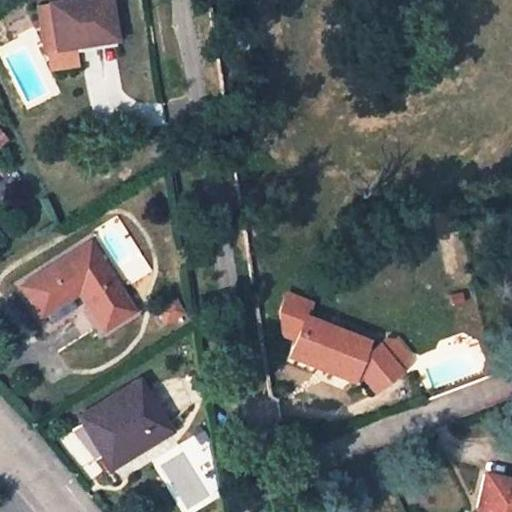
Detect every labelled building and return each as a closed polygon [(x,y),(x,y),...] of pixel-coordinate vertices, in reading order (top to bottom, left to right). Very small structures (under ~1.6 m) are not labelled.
[(108,0),(70,0),(47,4),(54,48),(74,45),(74,41),(113,35),(108,0)] [(114,40),(113,35),(74,41),(74,45),(114,40)] [(76,63),(74,45),(54,48),(57,65),(76,63)] [(87,243),(21,286),(39,314),(77,290),(103,329),(131,310),(87,243)] [(318,310),(300,346),(327,359),(333,345),(344,350),(340,358),(364,370),(365,365),(377,388),(404,374),(388,344),(377,350),(375,349),(350,336),(354,328),(318,310)] [(350,336),(375,349),(379,340),(354,328),(350,336)] [(333,345),(327,359),(360,376),(364,370),(340,358),(344,350),(333,345)] [(169,431),(137,380),(136,381),(78,417),(103,457),(141,434),(148,444),(169,431)] [(275,432),(277,449),(298,445),(295,428),(275,432)] [(109,468),(148,444),(141,434),(103,457),(109,468)] [(511,511),(511,479),(479,472),(472,503),(480,504),(477,511),(511,511)] [(472,503),(469,511),(477,511),(480,504),(472,503)]
